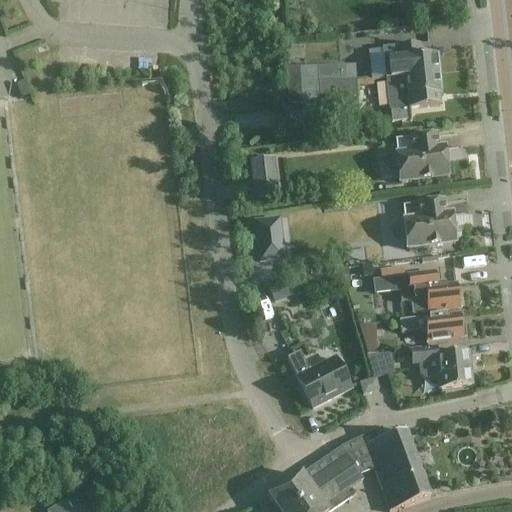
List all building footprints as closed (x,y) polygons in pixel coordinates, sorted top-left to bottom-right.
[(385,79),(385,82),(404,80),(404,79),(438,75),(436,58),(421,59),(420,47),(382,51),(385,79)] [(339,68),(317,69),(317,84),(320,84),(340,83),(339,68)] [(317,84),(317,69),(299,70),(301,108),(321,107),(320,84),(317,84)] [(404,80),(385,82),(388,113),(390,113),(391,125),(409,123),(407,112),(439,108),(438,96),(440,96),(438,75),(404,79),(404,80)] [(356,82),(340,83),(320,84),(321,107),(334,107),(334,101),(356,100),(356,82)] [(396,157),(399,187),(447,181),(443,152),(437,153),(435,139),(394,144),(394,145),(398,144),(400,157),(396,157)] [(271,183),(295,183),(294,148),(270,149),(271,183)] [(403,223),(406,252),(454,247),(451,218),(444,219),(443,205),(402,209),(402,210),(406,210),(407,223),(403,223)] [(279,222),(255,225),(259,265),(283,262),(279,222)] [(456,287),(436,290),(434,277),(407,280),(372,284),(374,298),(399,295),(401,306),(425,303),(426,317),(459,313),(458,310),(461,310),(460,298),(457,298),(456,287)] [(399,323),(400,336),(424,333),(426,348),(462,343),(462,340),(465,340),(463,328),(460,328),(459,317),(399,323)] [(438,380),(440,393),(471,389),(467,355),(438,358),(437,350),(410,353),(412,367),(418,366),(420,378),(424,381),(438,380)] [(296,381),(312,412),(350,392),(334,362),(309,375),(299,355),(286,361),(297,381),(296,381)] [(359,387),(362,399),(378,394),(374,382),(359,387)] [(373,472),(387,511),(399,511),(429,501),(405,434),(377,443),(373,434),(342,449),(340,451),(358,477),(373,472)] [(340,451),(300,478),(324,511),(333,511),(354,498),(349,491),(362,482),(358,477),(340,451)] [(324,511),(300,478),(267,500),(275,511),(273,511),(324,511)]
